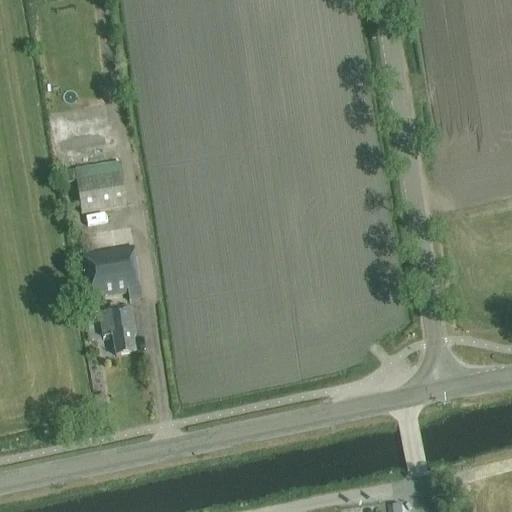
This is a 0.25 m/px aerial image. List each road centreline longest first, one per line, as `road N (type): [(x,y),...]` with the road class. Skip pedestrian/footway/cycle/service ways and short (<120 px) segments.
road 1 (tertiary): [(0,479),(437,383)]
road 2 (tertiary): [(437,383),(382,0)]
road 3 (track): [(511,463),(278,511)]
